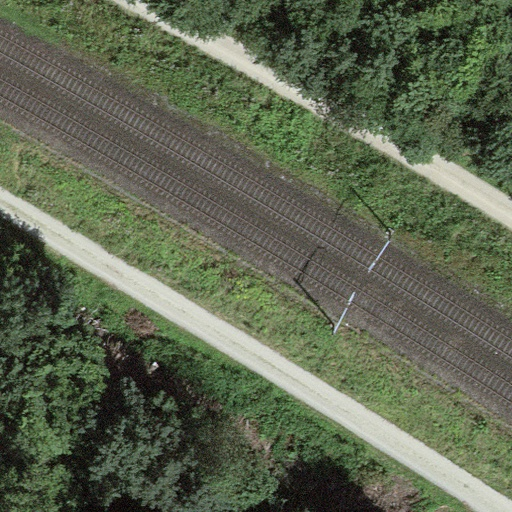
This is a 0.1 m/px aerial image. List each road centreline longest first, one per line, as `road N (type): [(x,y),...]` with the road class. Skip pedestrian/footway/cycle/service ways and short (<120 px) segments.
road 1 (track): [(0,226),(472,511)]
road 2 (track): [(128,0),(288,86),(511,228)]
